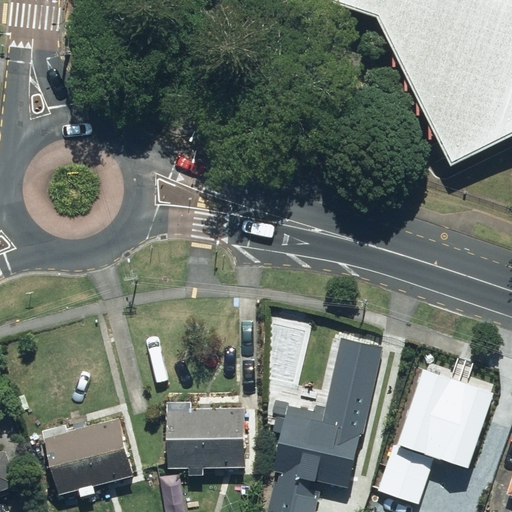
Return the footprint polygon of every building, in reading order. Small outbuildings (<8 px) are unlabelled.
[(511,130),(511,0),(345,0),(382,12),(455,158),(511,130)] [(348,340),(330,416),(290,407),(265,511),(324,511),(333,477),(365,485),(395,350),(348,340)] [(422,368),(376,493),(417,508),(436,458),(466,469),(494,394),(422,368)] [(249,405),(173,407),(174,465),(251,463),(249,405)] [(123,415),(51,435),(67,493),(139,474),(123,415)] [(11,444),(0,448),(0,487),(25,478),(11,444)]
